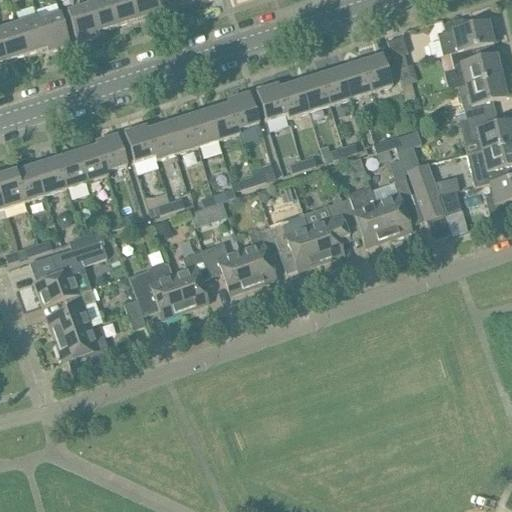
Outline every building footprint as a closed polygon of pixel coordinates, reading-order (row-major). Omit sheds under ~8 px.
[(95,35),(97,35),(116,28),(107,0),(99,0),(85,4),(87,8),(95,35)] [(107,0),(116,28),(137,22),(130,0),(107,0)] [(158,15),(152,0),(130,0),(137,22),(158,15)] [(175,0),(152,0),(158,15),(179,9),(175,0)] [(175,0),(179,9),(198,2),(200,2),(199,0),(175,0)] [(98,39),(97,35),(95,35),(87,8),(66,15),(76,46),(98,39)] [(59,17),(39,24),(47,51),(46,51),(47,55),(69,48),(59,17)] [(26,57),(46,51),(47,51),(39,24),(37,20),(16,26),(26,57)] [(442,59),(446,58),(449,57),(457,55),(472,52),(496,46),(491,24),(464,30),(461,21),(442,27),(444,35),(436,37),(442,59)] [(16,26),(0,31),(0,46),(5,64),(26,57),(16,26)] [(403,55),(407,54),(403,40),(387,45),(391,59),(403,55)] [(504,78),(499,57),(475,63),(472,52),(457,55),(449,57),(446,58),(439,60),(447,92),(454,91),(465,88),(504,78)] [(403,55),(391,59),(399,84),(411,80),(407,69),(403,55)] [(381,58),(360,65),(370,96),(389,90),(395,108),(406,104),(403,94),(400,85),(391,88),(388,77),(381,58)] [(340,72),(350,102),(370,96),(360,65),(340,72)] [(329,109),(350,102),(340,72),(319,78),(329,109)] [(329,109),(319,78),(298,85),(308,115),(329,109)] [(504,78),(465,88),(468,100),(460,101),(465,123),(488,117),(485,106),(509,100),(504,78)] [(298,85),(279,91),(277,92),(286,118),(287,122),(308,115),(298,85)] [(265,125),(286,118),(277,92),(279,91),(277,87),(255,94),(265,125)] [(229,106),(238,133),(258,127),(254,115),(248,96),(226,103),(227,107),(229,106)] [(418,101),(408,104),(412,114),(417,112),(419,107),(418,101)] [(227,107),(208,113),(218,144),(239,137),(238,133),(229,106),(227,107)] [(218,144),(208,113),(187,120),(197,151),(218,144)] [(458,124),(466,157),(511,145),(511,123),(491,128),(488,117),(465,123),(458,124)] [(187,120),(166,126),(176,157),(197,151),(187,120)] [(166,126),(147,133),(145,133),(154,160),(155,164),(176,157),(166,126)] [(133,166),(154,160),(145,133),(147,133),(145,129),(123,136),(129,155),(133,166)] [(97,148),(106,175),(126,169),(116,138),(94,145),(95,149),(97,148)] [(395,152),(396,156),(402,154),(397,140),(386,144),(388,152),(394,151),(395,152)] [(388,152),(386,144),(373,149),(376,157),(388,152)] [(473,191),(489,187),(489,186),(504,183),(501,171),(511,168),(511,145),(466,157),(465,158),(473,191)] [(354,147),(342,150),(345,160),(357,156),(354,147)] [(95,149),(76,155),(86,186),(107,179),(106,175),(97,148),(95,149)] [(345,160),(342,150),(322,157),(324,166),(345,160)] [(407,174),(419,170),(412,150),(402,154),(396,156),(398,163),(402,172),(404,178),(408,176),(407,174)] [(76,155),(55,162),(65,192),(86,186),(76,155)] [(300,165),(303,173),(317,169),(314,160),(300,165)] [(65,192),(55,162),(35,168),(44,199),(65,192)] [(398,163),(388,166),(395,185),(405,181),(404,178),(402,172),(398,163)] [(303,173),(300,165),(289,168),(292,176),(303,173)] [(44,199),(35,168),(14,175),(24,206),(44,199)] [(407,174),(408,176),(415,197),(433,190),(425,168),(419,170),(407,174)] [(339,181),(335,171),(326,174),(329,184),(339,181)] [(24,206),(14,175),(0,179),(0,202),(3,212),(24,206)] [(263,177),(252,180),(255,188),(266,185),(263,177)] [(231,186),(234,195),(255,188),(252,180),(231,186)] [(489,186),(489,187),(492,198),(484,200),(489,221),(508,214),(506,205),(511,203),(511,180),(504,183),(489,186)] [(414,208),(405,181),(395,185),(371,194),(375,205),(388,242),(411,234),(403,212),(414,208)] [(232,193),(212,199),(215,207),(235,201),(234,195),(231,186),(230,186),(232,193)] [(345,228),(346,232),(357,228),(365,250),(388,242),(375,205),(371,194),(370,190),(347,198),(348,202),(337,206),(342,221),(345,228)] [(437,199),(433,190),(415,197),(425,224),(443,218),(444,220),(460,214),(456,195),(437,199)] [(257,195),(261,205),(267,203),(269,197),(268,191),(257,195)] [(215,207),(212,199),(200,202),(203,211),(215,207)] [(169,206),(171,215),(184,211),(182,202),(169,206)] [(171,215),(169,206),(157,210),(159,219),(171,215)] [(320,267),(343,259),(340,250),(351,246),(346,232),(345,228),(342,221),(337,206),(303,218),(307,229),(315,252),(319,263),(320,267)] [(203,212),(190,217),(194,231),(208,226),(203,212)] [(120,221),(123,230),(134,227),(131,218),(120,221)] [(123,230),(120,221),(107,225),(110,234),(123,230)] [(269,230),(278,256),(290,252),(298,275),(320,267),(319,263),(315,252),(307,229),(294,234),(290,222),(269,230)] [(158,240),(171,235),(167,224),(155,228),(158,240)] [(278,256),(269,230),(248,237),(252,249),(239,254),(253,291),(275,283),(267,260),(278,256)] [(101,234),(80,240),(83,249),(100,244),(104,243),(101,234)] [(71,253),(83,249),(80,240),(68,244),(71,253)] [(83,249),(71,253),(50,260),(56,278),(33,286),(41,310),(64,301),(79,297),(79,296),(74,281),(85,277),(83,270),(107,261),(100,244),(83,249)] [(37,248),(40,256),(52,253),(49,244),(37,248)] [(201,254),(211,280),(222,276),(230,299),(253,291),(239,254),(227,258),(223,246),(201,254)] [(40,256),(37,248),(25,251),(27,260),(40,256)] [(19,263),(16,254),(4,258),(7,267),(19,263)] [(211,280),(201,254),(182,261),(186,273),(171,278),(185,315),(207,307),(199,284),(211,280)] [(142,319),(159,314),(162,323),(185,315),(171,278),(167,266),(166,267),(165,266),(162,266),(159,266),(156,268),(152,270),(150,271),(151,272),(128,280),(136,303),(142,319)] [(126,281),(116,284),(118,290),(124,293),(130,291),(126,281)] [(79,297),(64,301),(68,313),(46,321),(54,343),(91,330),(83,309),(95,304),(91,292),(79,296),(79,297)] [(136,303),(123,307),(132,334),(145,329),(142,319),(136,303)] [(99,327),(91,330),(54,343),(62,366),(67,364),(72,377),(111,363),(99,327)]
